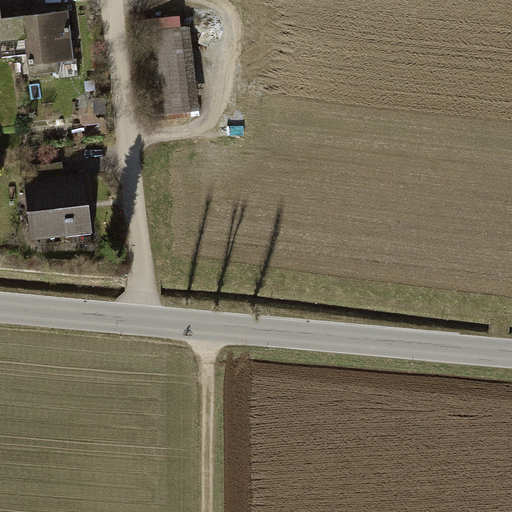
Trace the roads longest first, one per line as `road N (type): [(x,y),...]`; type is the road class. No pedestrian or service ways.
road 1 (tertiary): [(511,352),(0,308)]
road 2 (track): [(209,511),(207,326)]
